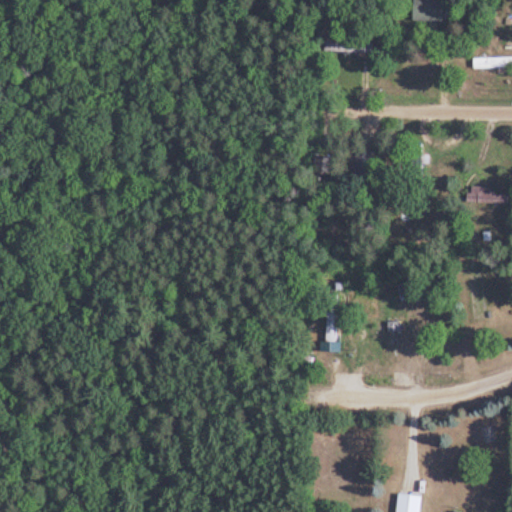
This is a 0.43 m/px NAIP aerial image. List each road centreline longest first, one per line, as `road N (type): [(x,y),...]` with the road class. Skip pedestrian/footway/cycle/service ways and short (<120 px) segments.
road 1 (residential): [(511,378),(440,402),(303,403)]
road 2 (residential): [(511,115),(339,112)]
